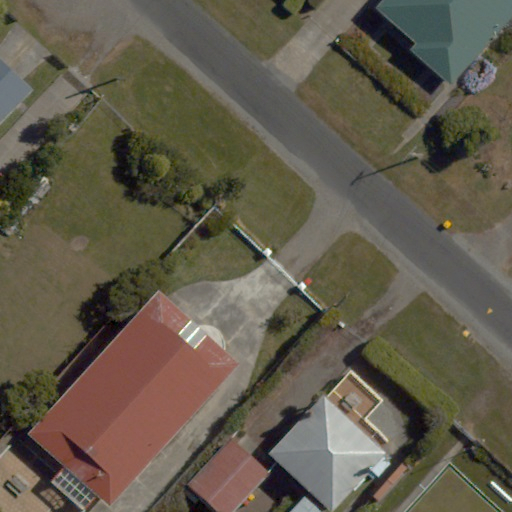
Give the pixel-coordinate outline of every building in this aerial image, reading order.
[(511,81),(511,0),(447,0),(371,98),(451,160),(511,81)] [(0,170),(11,158),(0,148),(0,170)] [(154,511),(208,442),(124,377),(21,509),(25,511),(154,511)] [(236,511),(266,481),(226,443),(180,491),(202,511),(236,511)] [(384,511),(396,497),(329,445),(276,511),(384,511)]
